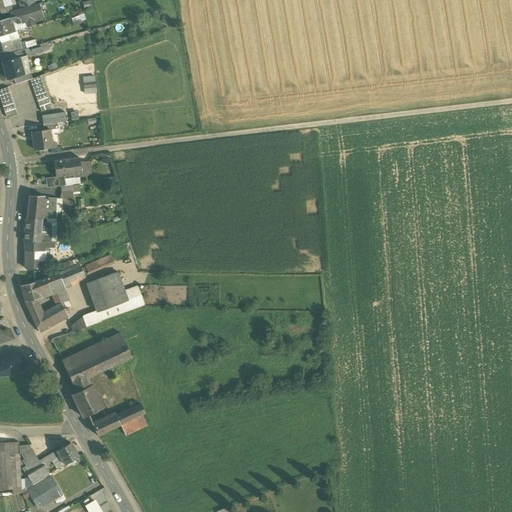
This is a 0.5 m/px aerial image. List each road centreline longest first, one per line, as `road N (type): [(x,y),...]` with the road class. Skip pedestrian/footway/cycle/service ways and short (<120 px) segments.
road 1 (track): [(9,163),(511,101)]
road 2 (secondary): [(128,511),(13,300),(9,163),(0,128)]
